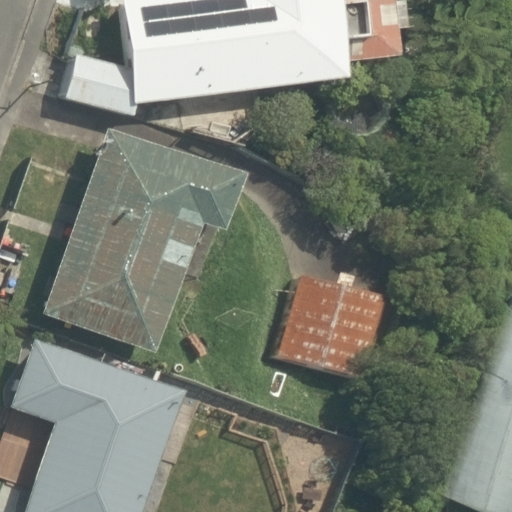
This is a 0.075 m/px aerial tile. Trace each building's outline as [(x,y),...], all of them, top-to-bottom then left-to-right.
[(63,56),(52,99),(122,118),(124,104),(311,80),(310,65),(373,57),(363,0),(345,0),(331,2),(330,0),(104,0),(112,69),(63,56)] [(91,129),(27,316),(139,355),(183,226),(203,233),(223,174),(91,129)] [(372,297),(290,276),(270,357),(349,379),(372,297)] [(511,300),(490,368),(483,366),(476,386),(483,389),(450,489),(511,510),(511,300)] [(8,511),(127,511),(170,392),(19,340),(0,391),(0,407),(40,421),(8,511)]
